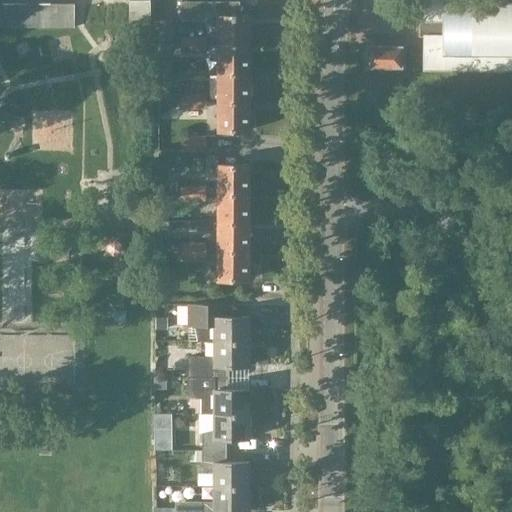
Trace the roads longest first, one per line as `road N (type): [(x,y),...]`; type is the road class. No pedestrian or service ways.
road 1 (secondary): [(329,511),(329,209)]
road 2 (secondary): [(329,209),(332,14)]
road 3 (residential): [(511,195),(375,209)]
